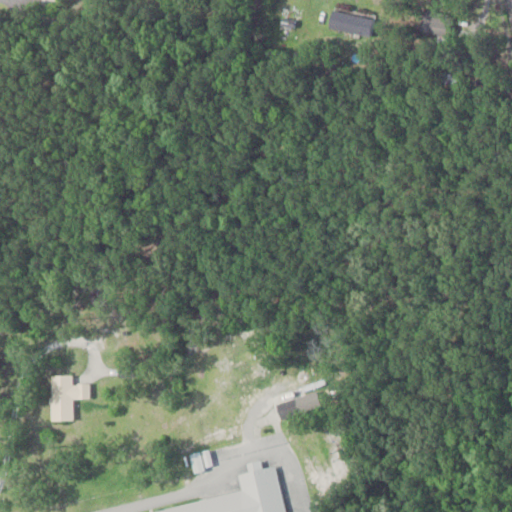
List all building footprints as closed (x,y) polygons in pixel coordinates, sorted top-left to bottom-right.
[(327,28),(369,38),(375,14),(333,3),(327,28)] [(419,28),(442,36),(449,15),(425,7),(419,28)] [(90,382),(73,382),(73,375),(50,375),(50,419),(73,419),(73,398),(90,398),(90,382)] [(280,419),(300,414),(295,397),(275,402),(280,419)] [(285,511),(276,464),(261,467),(261,465),(238,470),(242,491),(151,509),(151,511),(285,511)]
